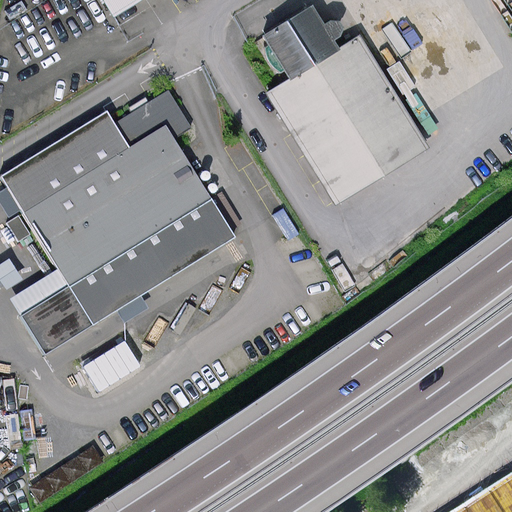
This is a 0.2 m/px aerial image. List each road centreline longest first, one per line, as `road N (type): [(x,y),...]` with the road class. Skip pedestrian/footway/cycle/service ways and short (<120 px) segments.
road 1 (motorway): [(511,259),(150,511)]
road 2 (tertiary): [(511,294),(203,511)]
road 3 (motorway): [(262,511),(511,337)]
